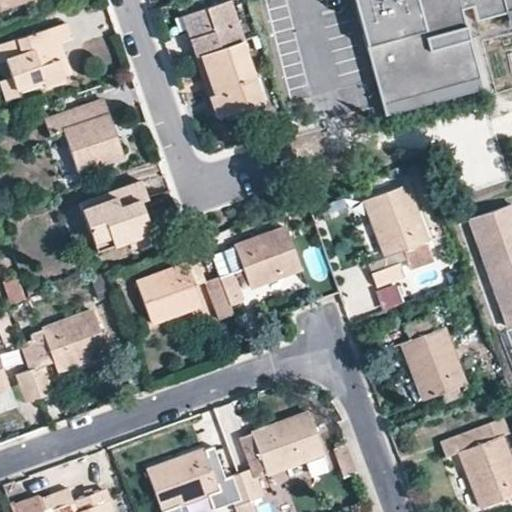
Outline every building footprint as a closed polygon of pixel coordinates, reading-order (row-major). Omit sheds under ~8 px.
[(0,0),(4,9),(31,0),(0,0)] [(194,57),(199,55),(240,41),(241,40),(227,0),(223,0),(179,16),(194,57)] [(511,0),(350,0),(384,120),(481,92),(461,21),(471,18),(475,32),(511,21),(511,0)] [(58,59),(65,57),(60,41),(72,37),(66,21),(0,43),(0,62),(5,60),(11,77),(15,90),(42,81),(44,87),(65,80),(63,75),(58,59)] [(261,103),(240,41),(199,55),(213,95),(208,96),(216,119),(261,103)] [(199,55),(194,57),(208,96),(213,95),(199,55)] [(70,72),(65,57),(58,59),(63,75),(70,72)] [(17,96),(15,90),(11,77),(0,79),(0,89),(4,99),(17,96)] [(481,92),(384,120),(386,127),(483,99),(481,92)] [(122,156),(102,99),(43,118),(48,133),(62,129),(76,172),(122,156)] [(146,199),(140,181),(78,201),(91,243),(108,238),(111,246),(126,241),(129,248),(153,240),(139,201),(146,199)] [(427,241),(406,184),(363,200),(384,257),(402,251),(409,268),(432,260),(426,242),(427,241)] [(329,220),(349,217),(346,201),(327,205),(329,220)] [(511,205),(511,204),(469,219),(508,328),(511,326),(511,205)] [(287,229),(212,257),(220,279),(231,309),(245,304),(235,276),(244,273),(251,292),(303,273),(287,229)] [(404,275),(399,262),(370,272),(376,286),(404,275)] [(197,289),(206,286),(206,284),(199,265),(189,269),(188,267),(137,285),(153,327),(204,308),(197,289)] [(11,306),(27,301),(20,277),(4,282),(11,306)] [(206,284),(206,286),(220,323),(234,318),(231,309),(220,279),(206,284)] [(448,297),(465,291),(461,280),(445,286),(448,297)] [(21,347),(39,397),(52,392),(42,365),(52,362),(55,371),(108,352),(91,311),(30,334),(32,339),(19,343),(21,347)] [(441,391),(455,385),(464,381),(443,326),(436,328),(431,313),(403,324),(408,339),(400,341),(422,398),(441,391)] [(39,397),(21,347),(6,353),(24,403),(39,397)] [(0,391),(9,388),(0,364),(0,391)] [(460,397),(455,385),(441,391),(445,403),(460,397)] [(15,392),(0,397),(0,414),(0,415),(21,407),(15,392)] [(252,467),(238,472),(248,500),(262,495),(256,477),(322,453),(306,410),(240,435),(252,467)] [(508,431),(503,418),(440,441),(445,456),(458,451),(480,506),(511,493),(511,465),(500,434),(508,431)] [(342,476),(355,471),(346,445),(332,450),(342,476)] [(205,457),(202,448),(146,469),(161,511),(218,490),(211,471),(217,469),(212,455),(205,457)] [(324,462),(303,468),(307,481),(328,475),(324,462)] [(252,511),(248,500),(238,472),(223,477),(236,511),(252,511)] [(38,499),(36,494),(13,502),(16,511),(112,511),(104,488),(72,500),(67,488),(38,499)]
